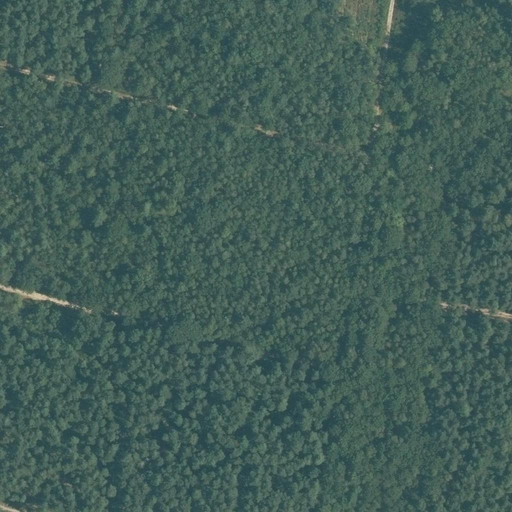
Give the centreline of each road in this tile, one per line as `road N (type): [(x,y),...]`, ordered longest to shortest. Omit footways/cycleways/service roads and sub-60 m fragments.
road 1 (track): [(388,0),(315,511)]
road 2 (track): [(0,67),(366,156)]
road 3 (track): [(0,282),(335,365)]
road 4 (track): [(511,323),(346,297)]
